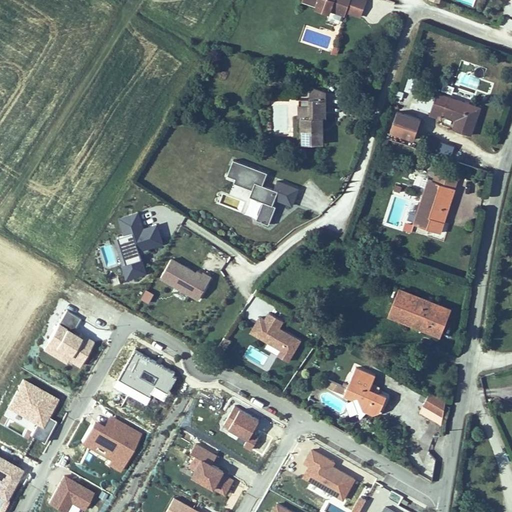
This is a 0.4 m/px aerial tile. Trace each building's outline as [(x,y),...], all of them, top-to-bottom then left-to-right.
[(308,0),(316,3),(331,8),(345,13),(346,10),(349,0),(308,0)] [(360,15),(365,0),(349,0),(346,10),(360,15)] [(331,8),(316,3),(314,7),(329,13),(331,8)] [(436,39),(434,45),(447,48),(448,42),(436,39)] [(408,75),(404,90),(414,92),(417,77),(408,75)] [(327,91),(309,91),(310,103),(310,114),(299,114),(299,143),(324,143),(324,133),(320,133),(320,126),(324,126),(324,119),(324,115),(328,115),(327,91)] [(430,109),(435,97),(422,92),(417,104),(430,109)] [(480,106),(439,92),(431,113),(443,117),(444,114),(454,117),(455,114),(458,115),(454,127),(470,133),(480,106)] [(310,103),(297,103),(297,114),(299,114),(310,114),(310,103)] [(421,119),(397,110),(390,130),(414,138),(421,119)] [(440,140),(437,152),(452,156),(454,144),(440,140)] [(273,203),(276,197),(293,203),(298,187),(277,179),(274,188),(263,184),(267,171),(233,159),(227,176),(235,178),(234,183),(252,189),(250,196),(264,201),(258,219),(270,223),(277,205),(273,203)] [(433,179),(456,186),(459,177),(436,169),(433,179)] [(433,179),(428,177),(414,220),(442,230),(456,186),(433,179)] [(138,249),(162,242),(157,224),(143,228),(138,211),(120,216),(125,234),(118,236),(126,263),(122,264),(126,276),(145,271),(138,249)] [(126,263),(118,236),(114,237),(122,264),(126,263)] [(199,299),(211,277),(202,272),(201,275),(173,259),(162,279),(199,299)] [(402,303),(397,317),(440,334),(451,307),(398,287),(393,300),(402,303)] [(155,293),(147,289),(142,297),(150,302),(155,293)] [(402,303),(393,300),(388,314),(397,317),(402,303)] [(67,309),(43,347),(65,361),(67,358),(79,365),(95,340),(83,333),(82,335),(73,330),(81,317),(67,309)] [(300,338),(278,327),(282,319),(268,311),(264,319),(259,316),(250,332),(268,341),(269,339),(282,346),(278,354),(289,360),(300,338)] [(225,349),(231,339),(225,335),(219,345),(225,349)] [(282,346),(269,339),(268,341),(265,347),(278,354),(282,346)] [(157,384),(170,391),(178,377),(174,374),(176,370),(136,348),(120,376),(151,394),(157,384)] [(344,393),(353,396),(355,396),(359,397),(364,409),(367,410),(373,413),(381,409),(387,393),(370,386),(376,373),(356,365),(344,393)] [(59,397),(24,377),(8,405),(38,422),(31,434),(43,441),(56,419),(49,415),(59,397)] [(445,401),(430,391),(421,411),(441,424),(445,401)] [(355,396),(353,396),(361,418),(367,410),(364,409),(359,397),(355,396)] [(252,432),(260,418),(241,407),(241,408),(236,404),(225,423),(249,437),(244,444),(251,449),(259,436),(252,432)] [(142,432),(110,413),(104,424),(94,418),(81,441),(110,458),(107,463),(120,470),(142,432)] [(193,474),(226,494),(234,479),(224,473),(226,469),(214,462),(218,454),(197,442),(192,451),(196,454),(190,465),(196,468),(193,474)] [(303,476),(344,500),(357,478),(334,465),(336,462),(312,448),(304,462),(309,465),(303,476)] [(24,468),(0,454),(0,494),(6,498),(24,468)] [(94,492),(64,474),(48,501),(66,511),(71,501),(84,509),(94,492)] [(202,511),(175,496),(165,511),(202,511)] [(360,511),(367,499),(360,496),(352,511),(354,511),(360,511)] [(296,511),(277,501),(271,511),(296,511)]
